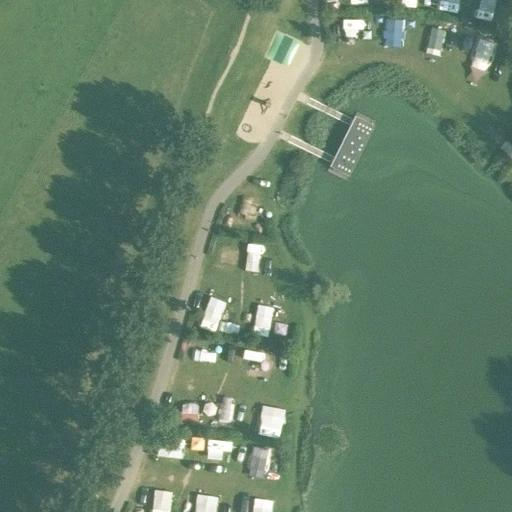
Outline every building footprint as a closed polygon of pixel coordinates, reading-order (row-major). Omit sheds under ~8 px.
[(429,0),(429,8),(454,9),(454,0),(429,0)] [(378,46),(397,47),(398,17),(379,16),(378,46)] [(358,47),(359,17),(344,17),(343,46),(358,47)] [(420,40),(442,41),(443,19),(422,18),(420,40)] [(458,57),(481,65),(491,35),(468,28),(458,57)] [(355,116),(330,164),(348,173),(373,125),(355,116)] [(240,219),(256,223),(261,197),(246,194),(240,219)] [(240,262),(245,242),(225,237),(220,257),(240,262)] [(215,325),(235,328),(238,310),(218,307),(215,325)] [(263,332),(283,335),(286,314),(266,311),(263,332)] [(227,361),(228,340),(205,340),(205,360),(227,361)] [(248,363),(264,368),(270,349),(254,343),(248,363)] [(184,423),(198,424),(199,404),(185,403),(184,423)] [(261,415),(259,432),(284,434),(286,417),(261,415)] [(226,459),(227,439),(205,438),(204,458),(226,459)] [(253,444),(251,466),(275,468),(277,446),(253,444)] [(153,487),(151,511),(171,511),(172,488),(153,487)]
